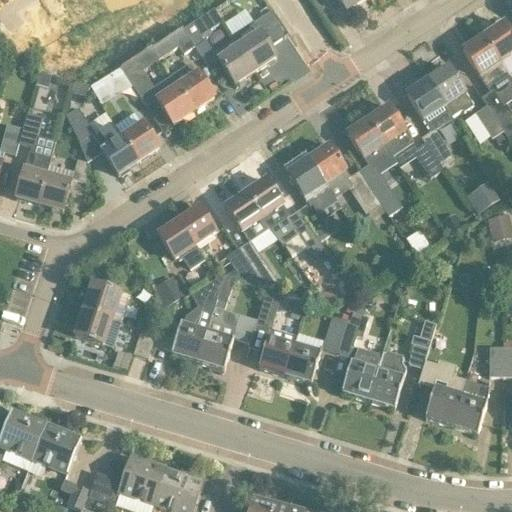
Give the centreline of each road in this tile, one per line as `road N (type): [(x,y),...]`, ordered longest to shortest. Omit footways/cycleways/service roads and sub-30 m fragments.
road 1 (residential): [(16,373),(409,488),(511,499)]
road 2 (residential): [(70,249),(454,0)]
road 3 (residential): [(16,373),(45,277),(70,249)]
